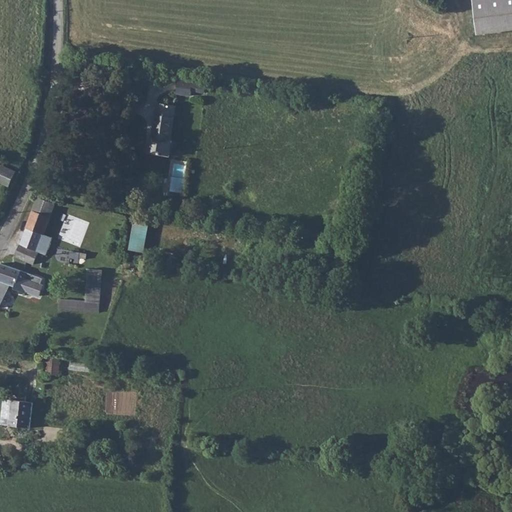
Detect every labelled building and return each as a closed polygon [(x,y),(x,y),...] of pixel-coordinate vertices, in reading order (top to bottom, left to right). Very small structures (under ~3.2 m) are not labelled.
[(511,0),(474,0),(479,35),(511,30),(511,0)] [(204,96),(205,89),(180,84),(177,97),(191,100),(192,94),(204,96)] [(175,110),(158,107),(153,141),(151,140),(149,155),(170,158),(172,143),(170,142),(175,110)] [(0,183),(10,187),(17,170),(0,163),(0,183)] [(47,231),(58,200),(37,193),(20,240),(48,249),(53,232),(47,231)] [(147,252),(150,222),(134,220),(131,250),(147,252)] [(81,257),(82,250),(71,248),(70,254),(81,257)] [(51,273),(9,258),(8,261),(1,259),(0,262),(0,300),(7,303),(14,281),(15,282),(14,284),(27,288),(27,287),(39,291),(40,288),(47,291),(51,280),(49,279),(51,273)] [(86,300),(60,298),(59,309),(101,313),(104,269),(89,268),(86,300)] [(47,374),(61,374),(62,358),(47,358),(47,374)] [(32,425),(35,399),(15,398),(12,423),(32,425)]
